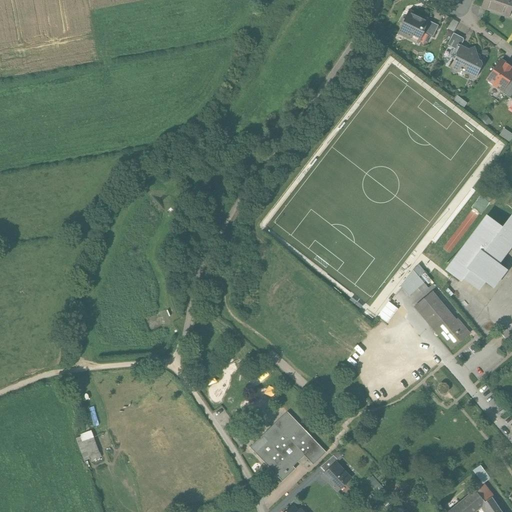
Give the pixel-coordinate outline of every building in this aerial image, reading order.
[(511,0),(487,0),(484,9),(506,16),(511,0)] [(398,33),(418,43),(424,32),(429,22),(430,21),(409,11),(398,33)] [(429,22),(424,32),(434,37),(439,27),(429,22)] [(469,77),(473,79),(476,78),(482,65),(481,62),(475,59),(475,57),(477,53),(475,51),(471,49),(468,50),(460,46),(463,40),(463,38),(453,33),(447,45),(455,49),(454,51),(456,57),(451,68),(452,70),(457,73),(460,72),(460,71),(469,75),(469,77)] [(501,90),(502,91),(511,77),(511,75),(511,68),(500,61),(490,77),(491,77),(488,81),(488,82),(488,84),(492,87),(493,85),(501,90)] [(511,86),(511,78),(511,77),(502,91),(501,90),(500,92),(506,96),(511,86)] [(497,264),(511,243),(511,216),(501,232),(485,220),(447,270),(460,280),(464,274),(470,279),(468,282),(478,289),(484,281),(493,287),(505,270),(497,264)] [(424,284),(426,287),(432,282),(418,266),(413,270),(424,284)] [(400,287),(409,296),(416,290),(424,284),(413,270),(400,287)] [(424,299),(431,293),(426,287),(424,284),(416,290),(424,299)] [(436,290),(432,294),(437,300),(441,297),(436,290)] [(440,334),(452,348),(469,335),(456,320),(455,321),(437,300),(432,294),(431,293),(424,299),(415,307),(439,335),(440,334)] [(287,412),(250,448),(282,482),(295,469),(292,466),(303,455),(313,465),(326,453),(287,412)] [(91,433),(75,439),(84,464),(100,459),(91,433)] [(320,468),(325,473),(336,463),(338,461),(333,456),(320,468)] [(322,476),(337,492),(351,478),(336,463),(325,473),(322,476)] [(372,477),(366,483),(375,492),(381,486),(372,477)] [(485,502),(491,497),(482,484),(475,490),(485,502)] [(472,511),(477,509),(482,504),(485,508),(487,511),(501,511),(491,497),(485,502),(475,490),(448,511),(472,511)]
